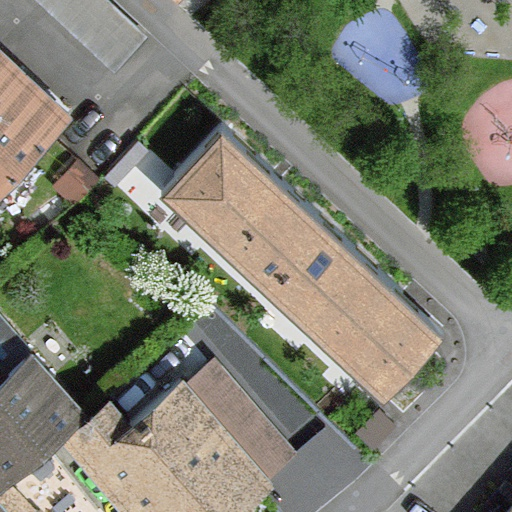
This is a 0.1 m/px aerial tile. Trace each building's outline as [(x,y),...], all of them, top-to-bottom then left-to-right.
[(147,34),(109,0),(40,0),(116,68),(147,34)] [(0,186),(67,117),(0,53),(0,186)] [(371,280),(225,140),(167,200),(384,408),(442,348),(407,315),(371,280)] [(0,491),(9,483),(89,411),(36,351),(12,373),(0,358),(0,491)] [(271,476),(298,452),(218,362),(193,384),(184,375),(149,407),(133,390),(71,446),(129,511),(243,511),(267,491),(277,483),(271,476)] [(38,511),(9,483),(0,491),(0,511),(38,511)]
